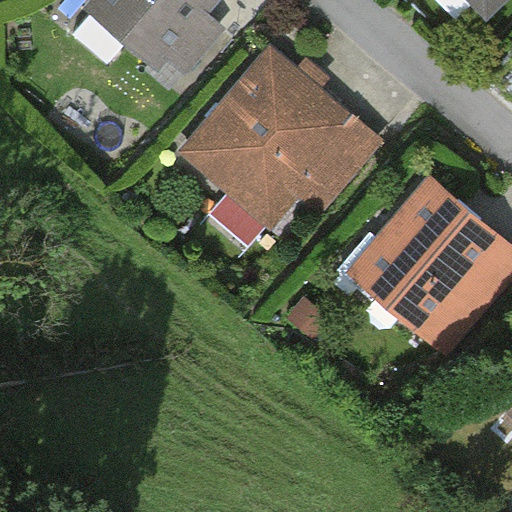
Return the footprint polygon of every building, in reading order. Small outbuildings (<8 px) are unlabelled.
[(105,0),(91,18),(183,94),(236,31),(221,19),(237,0),(236,0),(105,0)] [(511,0),(467,0),(494,26),(511,7),(511,0)] [(268,51),(186,155),(290,237),(372,133),(268,51)] [(511,242),(442,185),(360,282),(431,342),(511,245),(511,242)] [(511,399),(493,418),(511,437),(511,399)]
